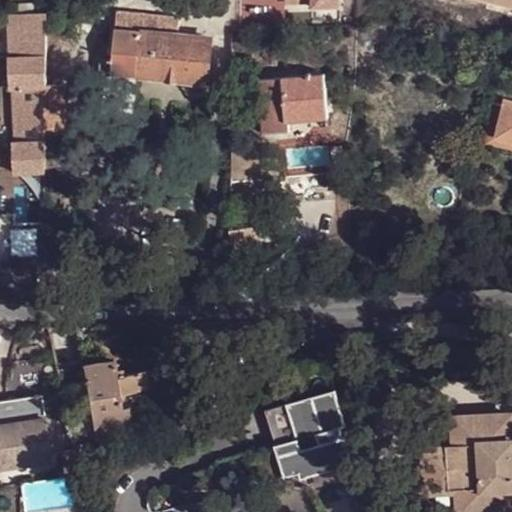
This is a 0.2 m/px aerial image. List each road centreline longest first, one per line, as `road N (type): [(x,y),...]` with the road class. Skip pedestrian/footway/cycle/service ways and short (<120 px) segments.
road 1 (residential): [(0,309),(96,317),(511,305)]
road 2 (unknown): [(0,233),(69,203),(97,163),(142,148)]
